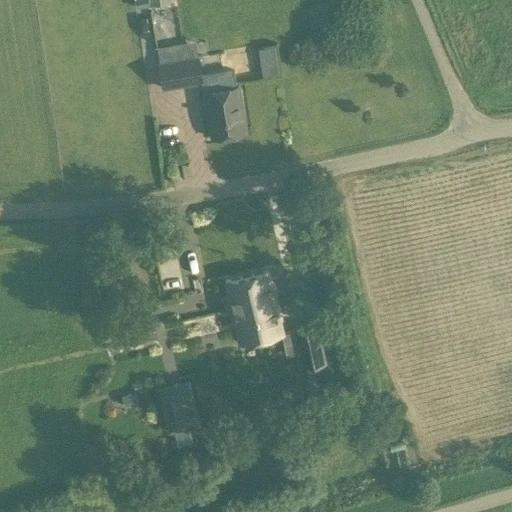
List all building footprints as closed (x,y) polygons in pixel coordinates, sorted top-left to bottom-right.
[(163,90),(204,83),(200,56),(199,56),(196,41),(157,47),(160,62),(158,62),(163,90)] [(264,75),(281,72),(275,42),(257,45),(264,75)] [(204,91),(212,137),(246,131),(238,85),(204,91)] [(226,280),(241,343),(284,332),(269,270),(226,280)] [(327,363),(319,323),(293,329),(294,331),(288,332),(292,355),(299,353),(302,368),(327,363)] [(187,381),(158,388),(168,429),(197,422),(187,381)] [(122,407),(137,404),(135,392),(120,395),(119,395),(122,407)]
